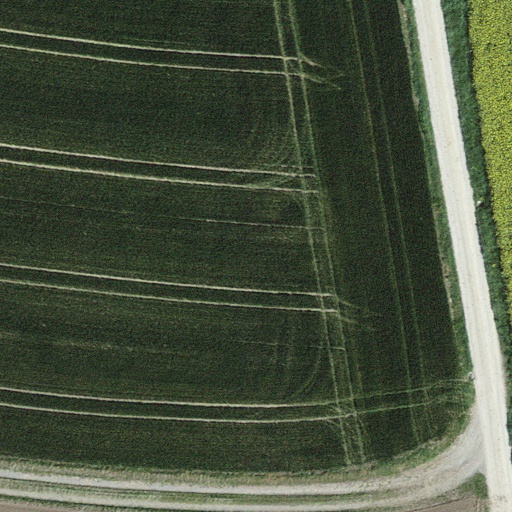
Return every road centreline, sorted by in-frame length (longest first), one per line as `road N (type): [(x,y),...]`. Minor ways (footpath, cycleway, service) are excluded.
road 1 (track): [(493,422),(459,463),(416,487),(367,495),(197,497),(0,480)]
road 2 (track): [(506,511),(430,0)]
